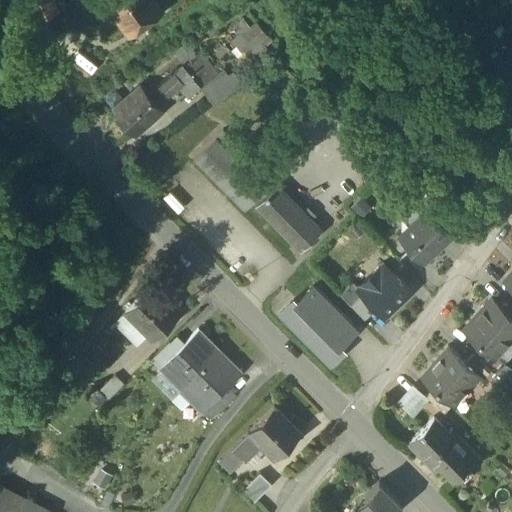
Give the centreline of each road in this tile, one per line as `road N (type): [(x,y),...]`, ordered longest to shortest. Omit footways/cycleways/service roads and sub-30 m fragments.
road 1 (secondary): [(355,426),(165,244),(0,52)]
road 2 (residential): [(355,426),(511,205)]
road 3 (secondary): [(442,511),(355,426)]
